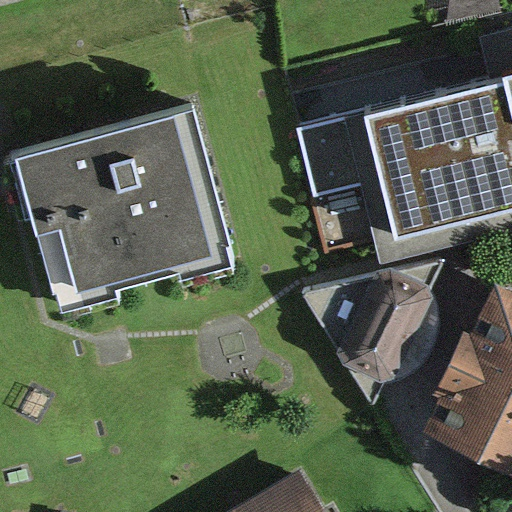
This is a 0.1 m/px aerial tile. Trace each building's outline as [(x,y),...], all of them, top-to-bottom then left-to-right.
[(511,188),(511,56),(370,91),(401,216),(511,188)] [(239,261),(197,103),(25,148),(67,306),(239,261)] [(341,372),(403,365),(399,330),(437,325),(430,260),(329,272),(341,372)] [(511,304),(488,293),(414,440),(511,488),(511,304)] [(326,511),(306,477),(244,511),(326,511)]
